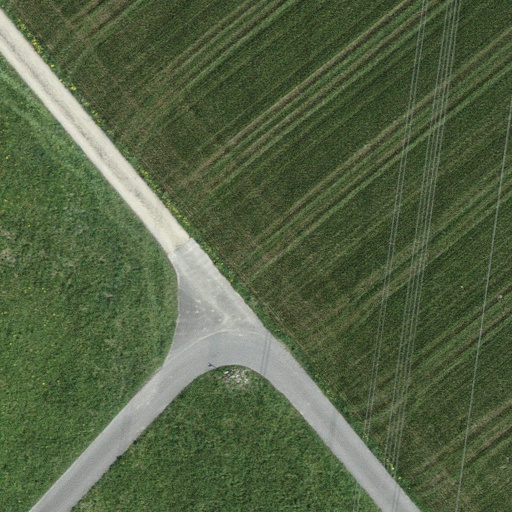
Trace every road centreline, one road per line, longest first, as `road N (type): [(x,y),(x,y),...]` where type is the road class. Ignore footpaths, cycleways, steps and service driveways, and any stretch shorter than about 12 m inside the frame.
road 1 (track): [(395,511),(232,315),(51,511)]
road 2 (track): [(232,315),(0,31)]
